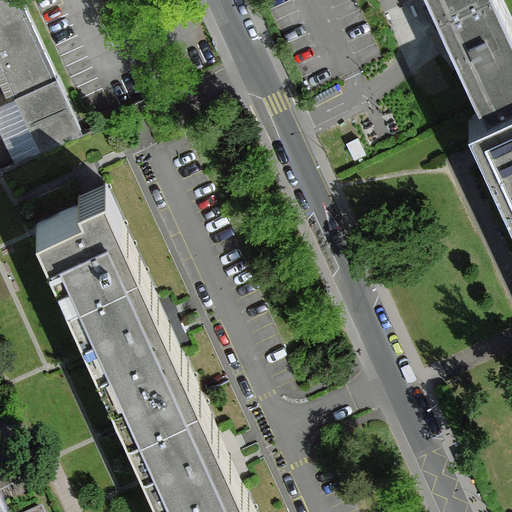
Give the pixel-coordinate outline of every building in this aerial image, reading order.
[(0,0),(0,69),(4,68),(16,95),(41,151),(84,132),(24,0),(0,0)] [(511,96),(511,17),(504,0),(444,0),(439,3),(488,107),(511,96)] [(511,96),(488,107),(470,116),(482,141),(509,200),(511,198),(511,96)] [(83,203),(40,225),(69,290),(141,257),(108,183),(80,195),(83,203)] [(172,323),(141,257),(69,290),(99,357),(172,323)] [(202,389),(172,323),(99,357),(130,422),(202,389)] [(232,455),(202,389),(130,422),(160,489),(232,455)] [(257,511),(232,455),(160,489),(171,511),(257,511)]
